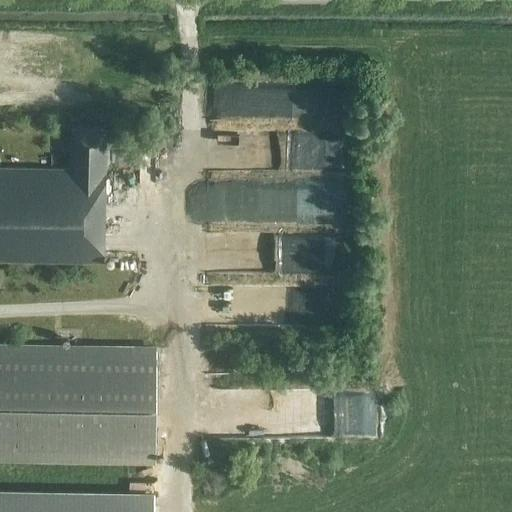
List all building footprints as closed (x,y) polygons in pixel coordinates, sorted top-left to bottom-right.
[(261,118),(317,117),(316,86),(260,87),(261,118)] [(108,130),(72,129),(72,170),(0,168),(0,259),(105,262),(108,130)] [(346,290),(273,290),(273,323),(346,322),(346,290)] [(157,349),(0,346),(0,457),(155,460),(157,349)] [(154,511),(155,494),(0,491),(0,511),(154,511)]
